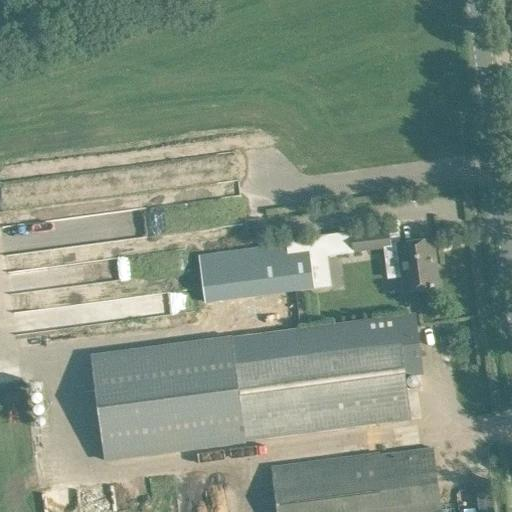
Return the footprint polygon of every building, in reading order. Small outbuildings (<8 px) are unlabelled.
[(404,293),(439,288),(436,265),(432,266),(429,241),(400,245),(399,234),(388,235),(388,232),(352,237),(354,253),(386,249),(388,262),(400,261),(404,293)] [(327,258),(324,240),(287,245),(200,257),(206,303),(314,288),(311,263),(324,261),(327,258)] [(6,245),(19,334),(66,328),(63,308),(72,306),(69,284),(58,286),(55,266),(45,267),(43,252),(29,254),(27,242),(6,245)] [(415,316),(233,339),(248,442),(411,420),(405,378),(423,375),(415,316)] [(248,442),(233,339),(91,358),(105,461),(248,442)] [(440,511),(432,449),(270,470),(275,511),(440,511)]
